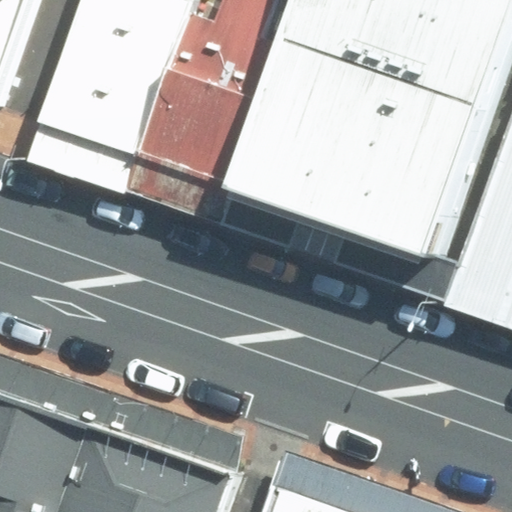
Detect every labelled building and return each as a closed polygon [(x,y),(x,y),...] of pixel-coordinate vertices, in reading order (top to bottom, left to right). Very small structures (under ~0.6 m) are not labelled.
[(0,0),(0,111),(37,0),(0,0)] [(95,0),(42,150),(130,181),(194,0),(95,0)] [(511,34),(511,0),(293,0),(275,44),(221,188),(425,262),(511,34)] [(130,181),(212,212),(221,188),(275,44),(193,14),(130,181)] [(511,115),(456,272),(511,289),(511,115)] [(212,511),(229,469),(0,389),(0,511),(212,511)] [(335,511),(272,490),(264,511),(335,511)]
